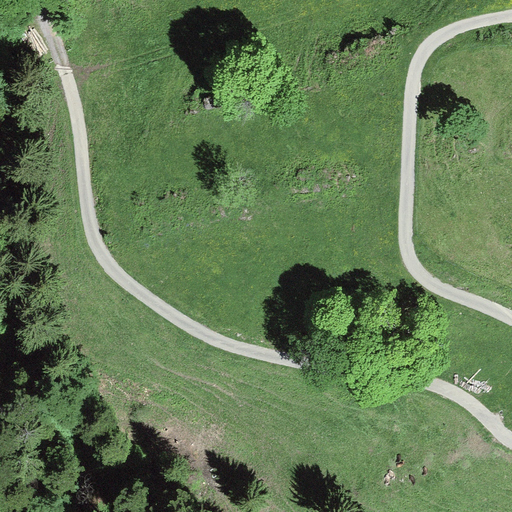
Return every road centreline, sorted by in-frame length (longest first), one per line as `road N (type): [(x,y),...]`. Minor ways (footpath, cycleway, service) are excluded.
road 1 (track): [(48,0),(102,259),(206,336),(450,392),(511,438)]
road 2 (track): [(511,17),(450,32),(421,55),(413,70),(403,217),(409,260),(422,273),(511,321)]
